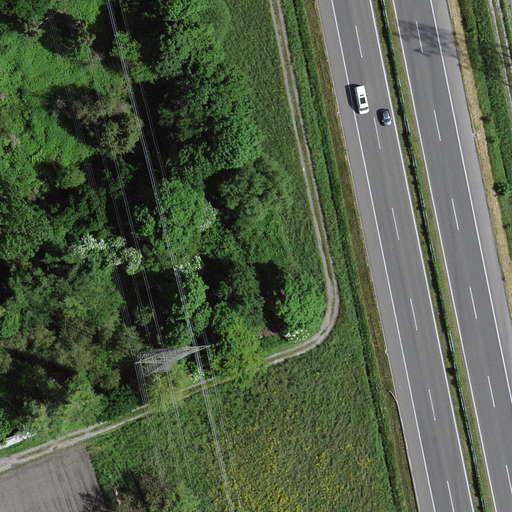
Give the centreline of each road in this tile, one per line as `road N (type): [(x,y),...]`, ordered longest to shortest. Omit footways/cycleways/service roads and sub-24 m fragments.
road 1 (track): [(0,465),(312,340),(325,325),(329,285),(273,0)]
road 2 (motorway): [(350,0),(453,511)]
road 3 (motorway): [(511,490),(412,0)]
